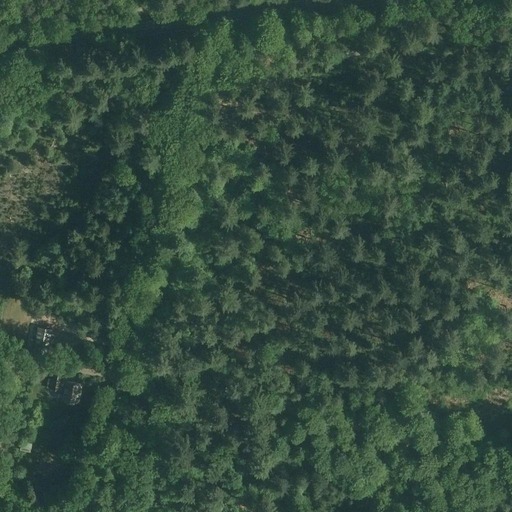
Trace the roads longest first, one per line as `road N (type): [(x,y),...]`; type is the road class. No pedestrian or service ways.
road 1 (track): [(196,22),(166,243),(152,306),(108,418),(93,511)]
road 2 (primary): [(0,48),(361,0)]
